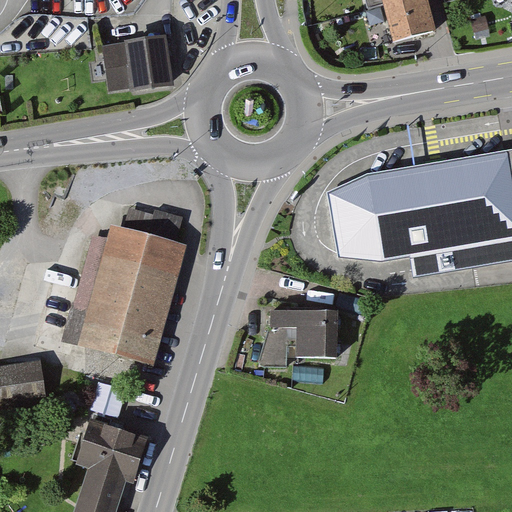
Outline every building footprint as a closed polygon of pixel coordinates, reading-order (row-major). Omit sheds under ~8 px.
[(424,0),(373,0),(387,47),(434,34),(424,0)] [(103,47),(109,92),(131,89),(131,92),(174,86),(167,35),(124,41),(125,44),(103,47)] [(511,150),(369,174),(328,193),(338,258),(384,263),(410,259),(414,279),(511,262),(511,150)] [(182,255),(108,230),(70,346),(144,370),(182,255)] [(260,313),(258,368),(336,371),(338,316),(260,313)] [(0,413),(48,406),(41,364),(0,370),(0,413)] [(92,412),(124,420),(129,394),(98,387),(92,412)] [(144,444),(83,424),(69,467),(80,471),(66,511),(115,511),(125,481),(131,483),(144,444)]
